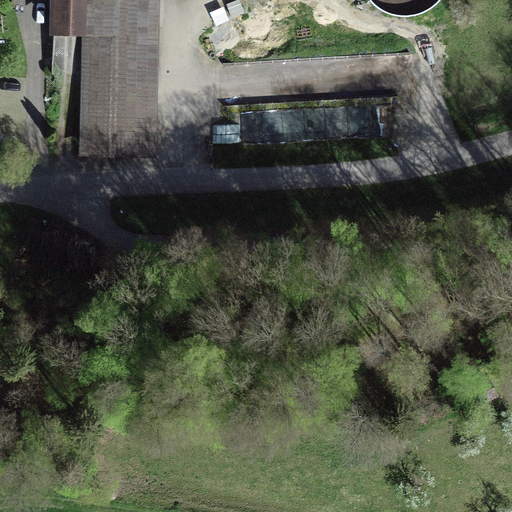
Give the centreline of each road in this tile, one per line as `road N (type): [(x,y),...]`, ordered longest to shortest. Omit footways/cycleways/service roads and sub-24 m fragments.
road 1 (unclassified): [(511,254),(124,239),(56,192)]
road 2 (unclassified): [(56,192),(275,189),(416,172),(511,148)]
